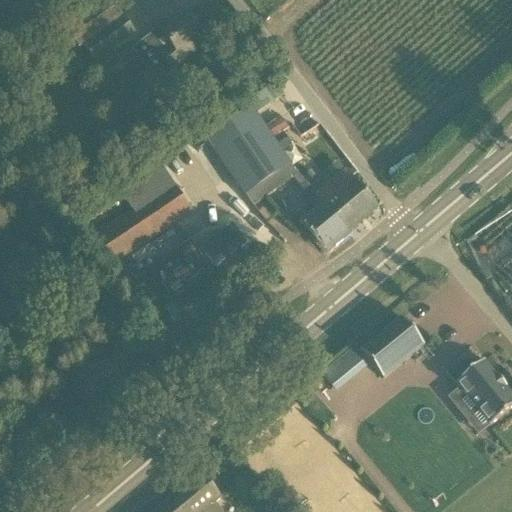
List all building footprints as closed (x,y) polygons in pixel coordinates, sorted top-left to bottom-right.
[(108,0),(107,0),(66,32),(78,50),(83,46),(97,64),(135,35),(108,0)] [(186,17),(163,35),(160,31),(144,43),(159,62),(162,59),(171,70),(193,54),(189,49),(203,39),(186,17)] [(206,141),(244,197),(289,166),(251,110),(206,141)] [(376,210),(350,179),(346,174),(317,198),(328,212),(307,229),(326,252),(376,210)] [(112,266),(191,213),(173,187),(94,240),(112,266)] [(401,319),(360,353),(382,381),(424,347),(401,319)] [(317,377),(331,395),(364,369),(349,351),(317,377)] [(483,363),(455,386),(489,428),(511,409),(511,398),(505,390),(496,378),(483,363)] [(219,511),(215,507),(221,502),(201,478),(159,511),(219,511)]
